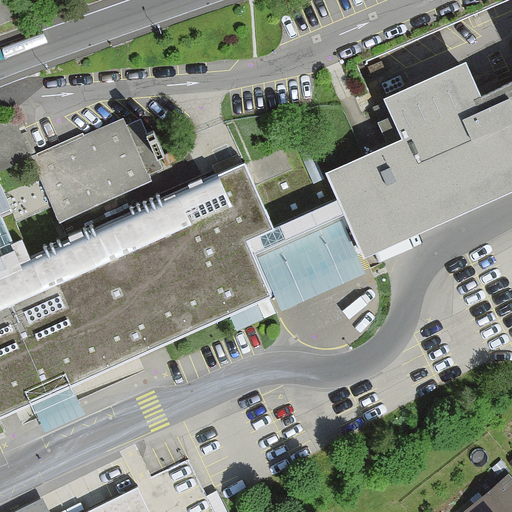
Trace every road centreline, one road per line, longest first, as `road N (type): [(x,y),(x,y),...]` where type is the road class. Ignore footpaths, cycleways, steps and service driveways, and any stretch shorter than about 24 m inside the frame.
road 1 (residential): [(0,487),(265,372),(363,365),(394,336),(430,259),(511,215)]
road 2 (secondary): [(168,0),(0,61)]
